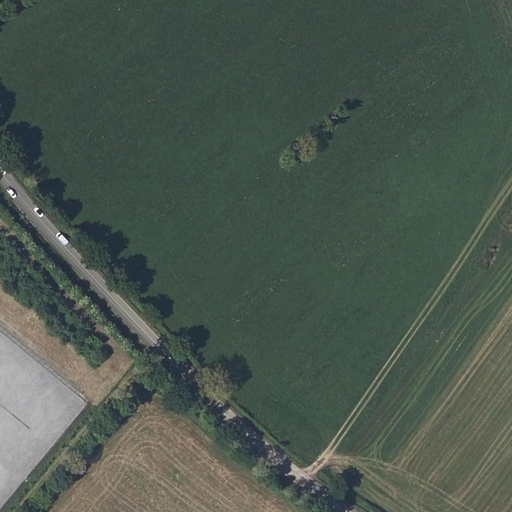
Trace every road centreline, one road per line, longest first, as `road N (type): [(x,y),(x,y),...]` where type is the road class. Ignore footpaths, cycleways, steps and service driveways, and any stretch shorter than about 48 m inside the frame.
road 1 (secondary): [(344,511),(196,385),(42,224),(0,168)]
road 2 (track): [(159,346),(17,511)]
